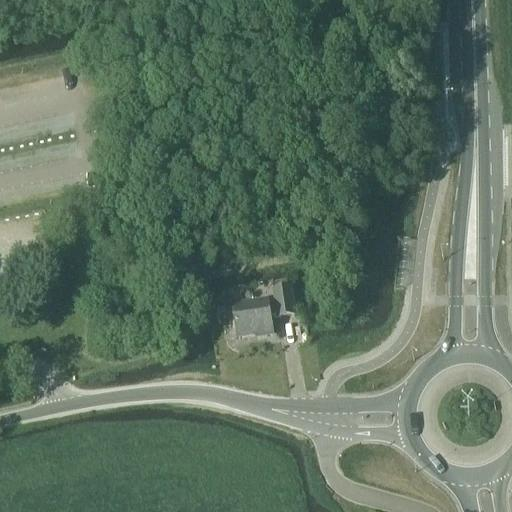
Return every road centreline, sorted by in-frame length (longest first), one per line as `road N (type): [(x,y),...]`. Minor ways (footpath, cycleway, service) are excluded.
road 1 (unclassified): [(61,408),(163,397),(326,421)]
road 2 (primary): [(471,231),(471,0)]
road 3 (unclassified): [(326,421),(330,480),(414,511)]
road 4 (primary): [(471,231),(455,280),(449,360)]
road 5 (primary): [(485,360),(471,231)]
